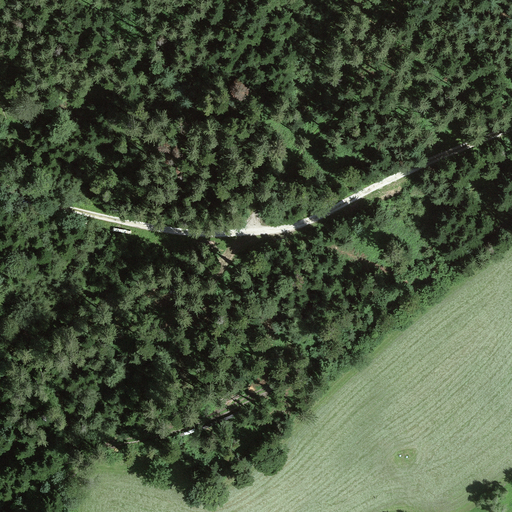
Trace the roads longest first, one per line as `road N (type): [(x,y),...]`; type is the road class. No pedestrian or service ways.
road 1 (track): [(0,183),(112,221),(240,232),(309,218),(511,132)]
road 2 (track): [(84,455),(193,419),(354,332),(511,221)]
road 3 (track): [(30,310),(85,438),(84,455),(0,497)]
